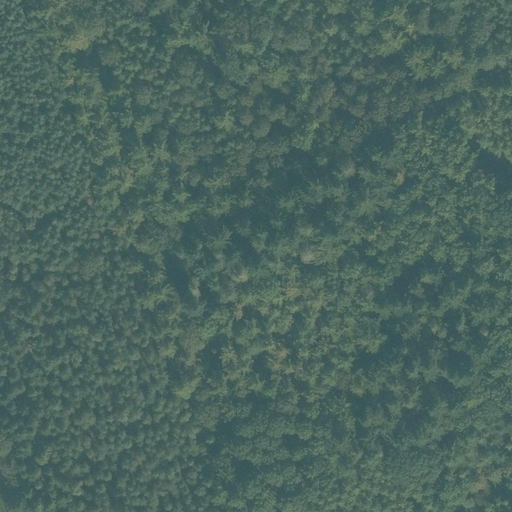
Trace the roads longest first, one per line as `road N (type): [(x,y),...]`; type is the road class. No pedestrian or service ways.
road 1 (track): [(215,511),(36,0)]
road 2 (track): [(511,52),(124,261)]
